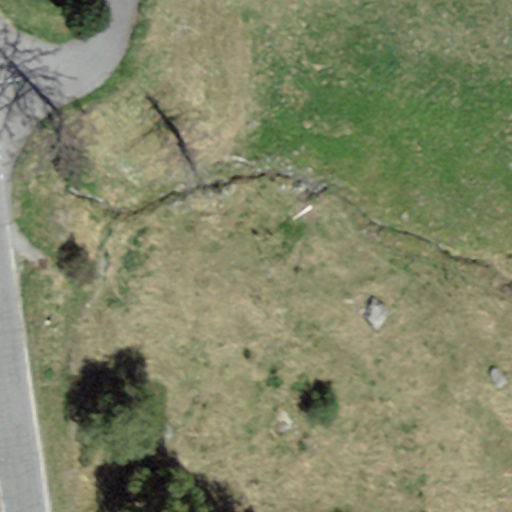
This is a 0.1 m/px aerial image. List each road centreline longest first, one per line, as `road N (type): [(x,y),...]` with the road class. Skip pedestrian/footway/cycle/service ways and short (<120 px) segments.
road 1 (unclassified): [(0,330),(26,511)]
road 2 (residential): [(0,79),(26,78),(74,54),(111,0)]
